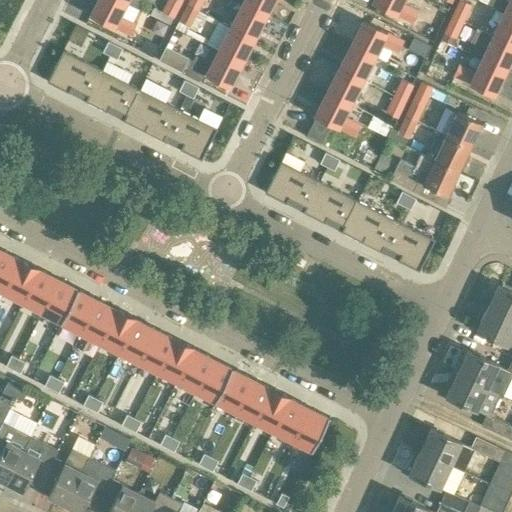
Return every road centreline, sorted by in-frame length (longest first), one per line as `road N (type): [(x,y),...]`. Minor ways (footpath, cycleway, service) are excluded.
road 1 (residential): [(388,420),(0,220)]
road 2 (residential): [(442,306),(223,194)]
road 3 (residential): [(223,194),(5,82)]
road 4 (residential): [(223,194),(321,0)]
road 5 (residential): [(388,420),(442,306)]
